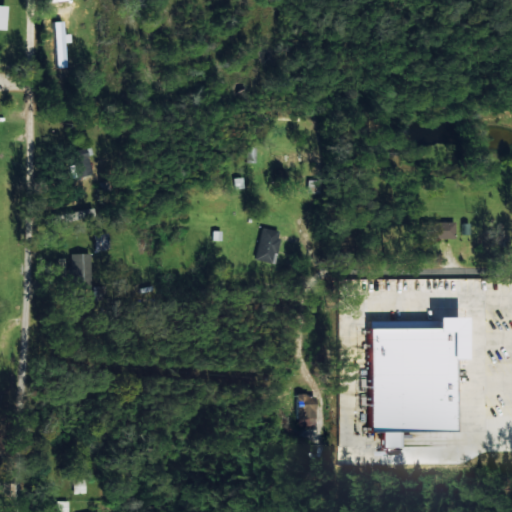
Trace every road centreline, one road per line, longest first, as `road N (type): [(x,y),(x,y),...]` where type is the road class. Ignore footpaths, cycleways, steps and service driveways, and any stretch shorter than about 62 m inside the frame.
road 1 (residential): [(15,511),(28,0)]
road 2 (residential): [(338,282),(511,273)]
